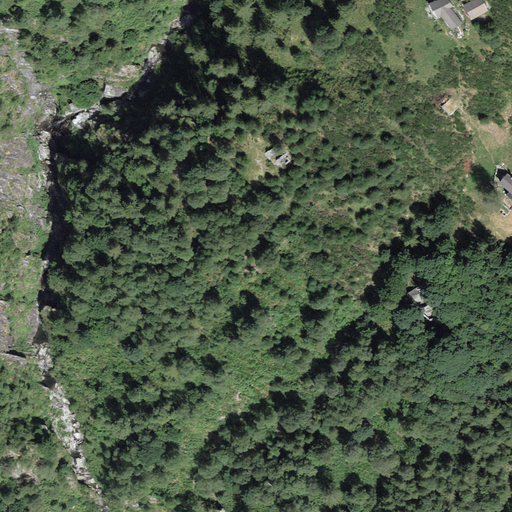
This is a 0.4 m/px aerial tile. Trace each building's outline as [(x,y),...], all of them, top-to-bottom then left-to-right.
[(454,10),(448,0),(439,0),(428,7),(436,18),(439,16),(450,34),(461,27),(452,11),(454,10)] [(482,0),(474,0),(463,6),(471,20),(488,10),(482,0)] [(511,179),(508,176),(499,186),(508,194),(505,198),(511,203),(511,179)] [(431,297),(425,285),(408,293),(414,305),(431,297)] [(444,311),(434,300),(420,312),(430,323),(444,311)]
